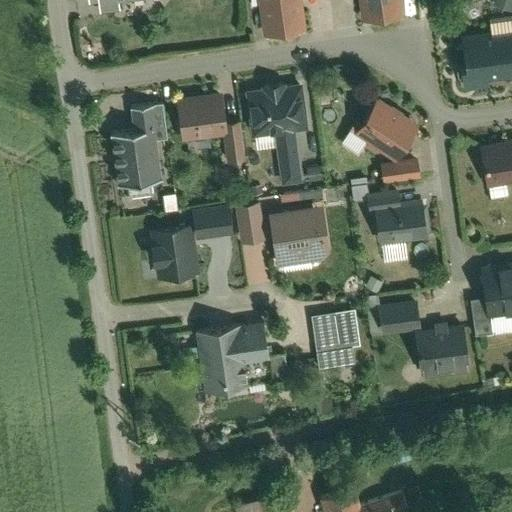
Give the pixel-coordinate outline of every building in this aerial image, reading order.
[(258,0),(264,32),(307,25),(303,0),(361,0),(364,16),(406,10),(404,0),(258,0)] [(490,74),(511,71),(511,22),(457,28),(463,85),(491,83),(490,74)] [(313,131),(308,85),(293,86),(292,82),(267,85),(267,89),(252,91),(258,138),(282,135),(288,187),(307,185),(301,133),(313,131)] [(233,125),(229,94),(182,99),(187,143),(230,138),(234,138),(233,125)] [(399,163),(425,124),(384,97),(358,135),(399,163)] [(140,133),(118,136),(124,186),(167,181),(162,145),(173,144),(168,106),(137,110),(140,133)] [(246,124),(233,125),(234,138),(230,138),(233,164),(250,162),(246,124)] [(511,133),(481,139),(488,179),(511,175),(511,133)] [(387,164),(389,185),(425,181),(423,160),(387,164)] [(373,181),(371,163),(353,166),(356,183),(373,181)] [(175,188),(162,189),(164,205),(177,203),(175,188)] [(385,243),(434,237),(429,197),(405,200),(404,189),(373,193),(375,212),(381,211),(385,243)] [(259,195),(235,198),(240,235),(264,232),(259,195)] [(269,203),(276,260),(324,254),(330,247),(323,197),(269,203)] [(229,201),(192,205),(195,231),(232,226),(229,201)] [(153,221),(159,272),(198,268),(192,216),(153,221)] [(511,259),(487,262),(494,317),(511,314),(511,259)] [(422,328),(426,327),(421,296),(384,301),(388,333),(422,328)] [(334,304),(310,307),(317,360),(353,356),(351,338),(339,340),(334,304)] [(196,321),(204,384),(247,379),(244,351),(267,348),(263,313),(196,321)] [(474,360),(469,321),(454,323),(454,320),(438,322),(438,326),(426,327),(422,328),(428,367),(441,365),(441,368),(462,365),(461,362),(474,360)] [(282,374),(282,350),(265,350),(264,374),(282,374)] [(321,477),(219,511),(333,511),(327,494),(321,477)] [(360,483),(327,494),(333,511),(407,511),(416,509),(409,487),(366,502),(360,483)]
